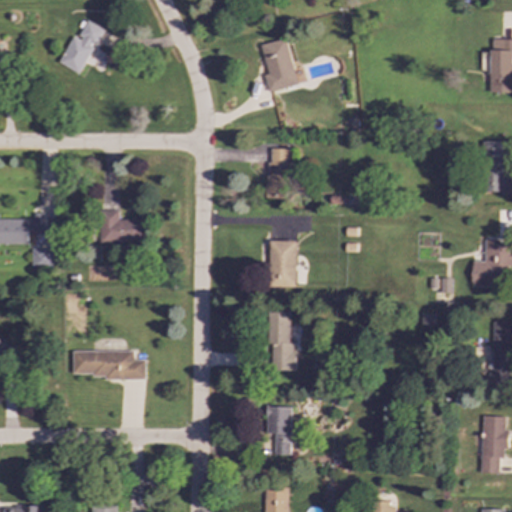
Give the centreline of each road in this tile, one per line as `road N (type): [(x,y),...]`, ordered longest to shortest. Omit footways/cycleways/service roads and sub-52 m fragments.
road 1 (residential): [(159,0),(190,65),(201,115),(195,511)]
road 2 (residential): [(202,145),(0,144)]
road 3 (residential): [(196,438),(0,439)]
